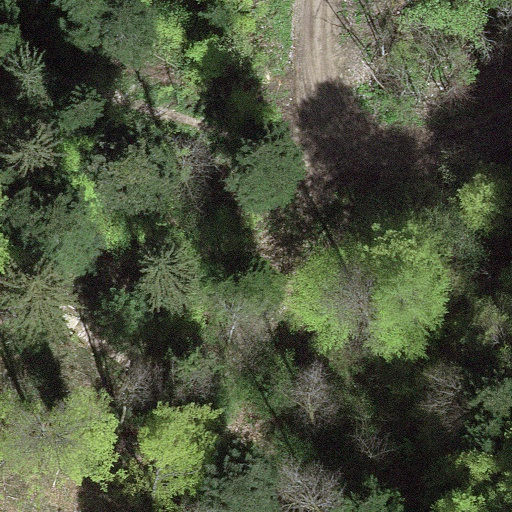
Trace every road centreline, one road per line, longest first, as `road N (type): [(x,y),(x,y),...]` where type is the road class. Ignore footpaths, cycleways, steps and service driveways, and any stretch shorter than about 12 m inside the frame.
road 1 (track): [(511,249),(462,321),(402,511)]
road 2 (track): [(322,48),(331,111),(368,141),(444,147),(511,121)]
